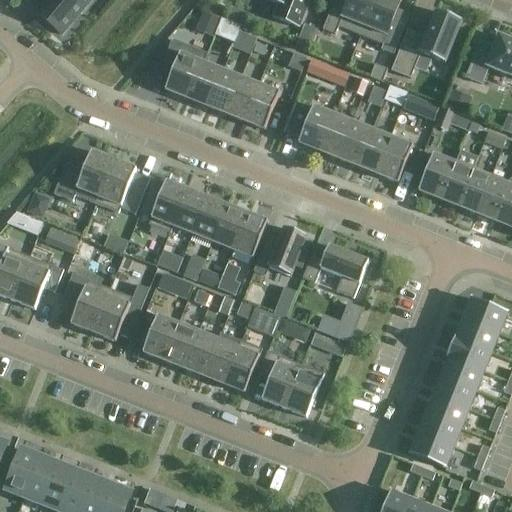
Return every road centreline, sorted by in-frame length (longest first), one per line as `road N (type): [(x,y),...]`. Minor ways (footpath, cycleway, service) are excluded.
road 1 (residential): [(453,253),(74,101),(28,63)]
road 2 (residential): [(0,342),(358,486)]
road 3 (residential): [(453,253),(358,486)]
